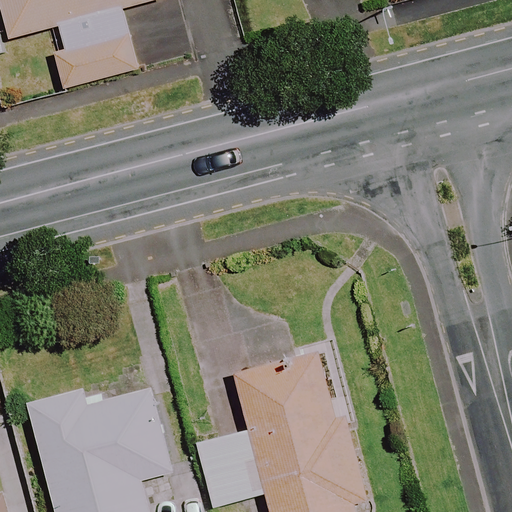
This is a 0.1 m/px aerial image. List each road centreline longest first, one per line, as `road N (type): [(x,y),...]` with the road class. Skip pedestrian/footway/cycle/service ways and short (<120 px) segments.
road 1 (secondary): [(417,94),(0,203)]
road 2 (residential): [(511,450),(417,94)]
